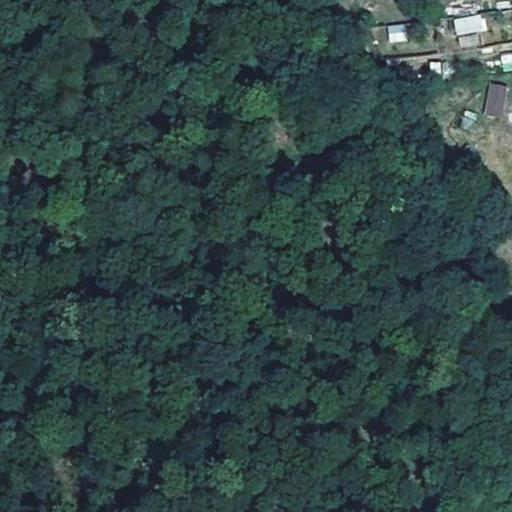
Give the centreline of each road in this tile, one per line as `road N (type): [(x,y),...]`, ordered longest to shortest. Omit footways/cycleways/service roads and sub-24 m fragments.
road 1 (track): [(0,299),(396,130)]
road 2 (track): [(511,365),(335,0)]
